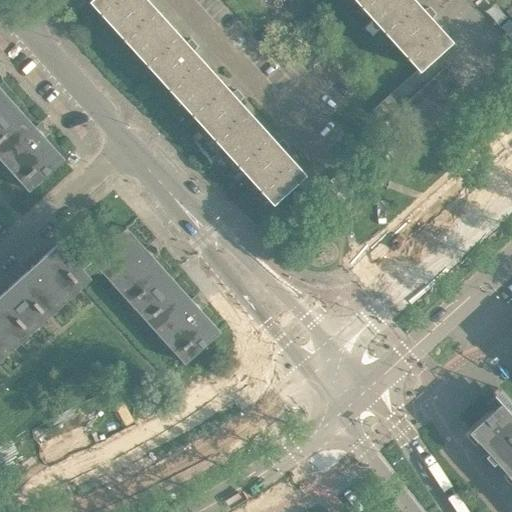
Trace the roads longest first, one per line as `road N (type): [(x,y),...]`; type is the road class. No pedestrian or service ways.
road 1 (secondary): [(326,362),(216,441),(68,511)]
road 2 (residential): [(326,362),(121,151)]
road 3 (secondary): [(511,195),(326,362)]
road 4 (secondary): [(353,400),(511,259)]
road 5 (secondary): [(197,511),(353,400)]
road 6 (residential): [(312,142),(188,0)]
road 7 (residential): [(0,263),(121,151)]
road 8 (residential): [(121,151),(17,38)]
road 9 (secondary): [(434,511),(353,400)]
